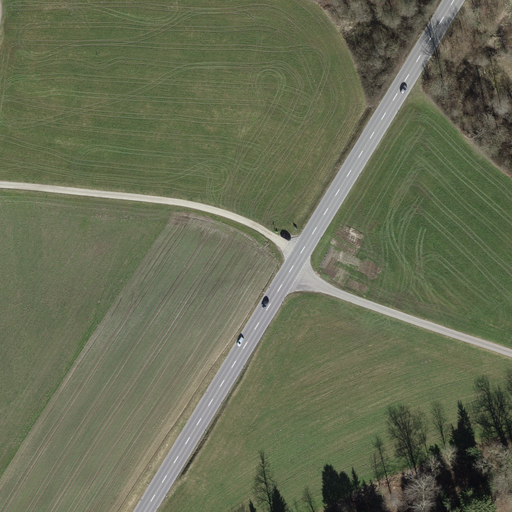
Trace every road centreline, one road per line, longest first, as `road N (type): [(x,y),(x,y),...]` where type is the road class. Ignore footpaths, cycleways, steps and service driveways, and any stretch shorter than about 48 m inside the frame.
road 1 (tertiary): [(453,0),(144,511)]
road 2 (track): [(0,184),(212,209),(301,252)]
road 3 (track): [(290,272),(511,355)]
